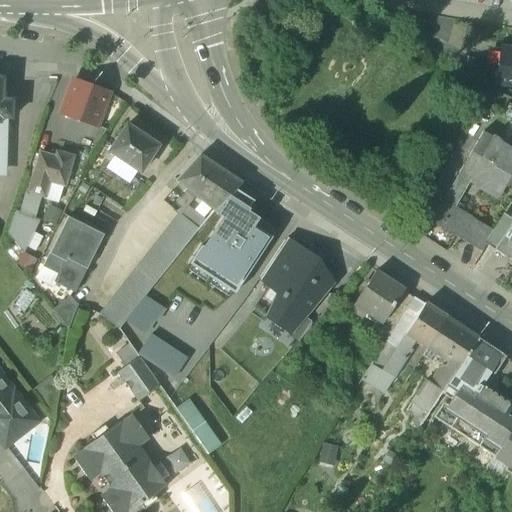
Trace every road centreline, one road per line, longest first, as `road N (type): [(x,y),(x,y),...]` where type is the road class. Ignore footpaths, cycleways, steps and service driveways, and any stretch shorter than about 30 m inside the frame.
road 1 (secondary): [(511,331),(315,196)]
road 2 (secondary): [(315,196),(246,133),(200,0)]
road 3 (secondary): [(1,8),(78,26),(111,43),(186,110)]
road 4 (tertiary): [(1,8),(159,2)]
road 5 (secondary): [(186,110),(315,196)]
